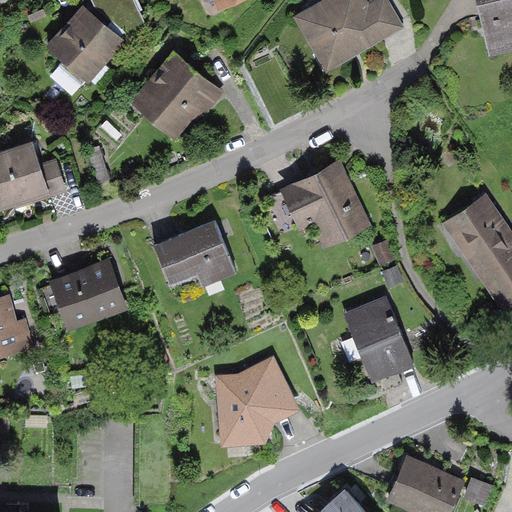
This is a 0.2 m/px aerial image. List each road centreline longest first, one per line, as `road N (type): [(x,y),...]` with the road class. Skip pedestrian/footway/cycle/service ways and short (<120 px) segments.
road 1 (residential): [(0,249),(260,158),(358,110)]
road 2 (residential): [(482,388),(270,484),(230,511)]
